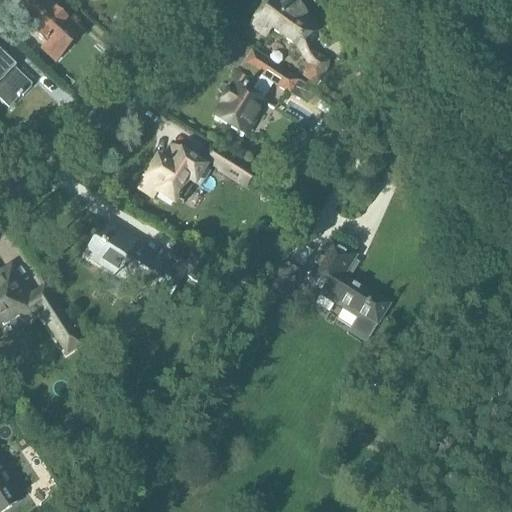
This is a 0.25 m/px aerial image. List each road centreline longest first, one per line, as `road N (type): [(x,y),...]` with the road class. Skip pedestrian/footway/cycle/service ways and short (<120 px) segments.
road 1 (residential): [(0,189),(59,152),(200,0)]
road 2 (unclassified): [(511,189),(360,0)]
